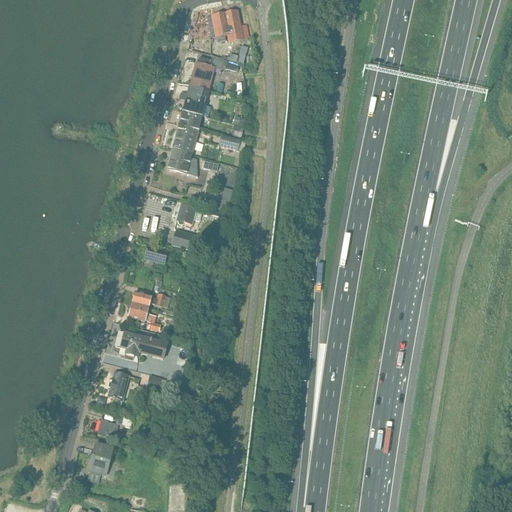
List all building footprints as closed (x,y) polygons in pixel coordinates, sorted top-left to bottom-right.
[(244,42),(238,12),(211,17),(215,39),(227,37),(228,45),(244,42)] [(197,65),(214,70),(221,72),(224,61),(212,57),(211,62),(199,59),(197,65)] [(189,88),(208,93),(214,70),(197,65),(195,65),(189,88)] [(201,118),(208,93),(189,88),(182,113),(201,118)] [(201,118),(182,113),(178,126),(182,127),(183,127),(186,128),(186,127),(198,130),(201,118)] [(176,133),(171,152),(191,157),(198,130),(186,127),(186,128),(183,127),(182,127),(178,126),(176,133)] [(234,126),(231,137),(241,139),(243,128),(234,126)] [(221,137),(218,148),(227,151),(238,153),(238,152),(242,153),(243,153),(246,145),(246,144),(243,143),(240,143),(241,142),(221,137)] [(171,152),(166,171),(186,177),(186,176),(197,179),(196,162),(190,160),(191,157),(171,152)] [(204,162),(202,171),(210,173),(212,164),(204,162)] [(210,200),(208,199),(206,207),(219,210),(220,207),(228,209),(233,192),(224,190),(221,201),(211,199),(210,200)] [(193,222),(199,223),(202,212),(180,206),(176,222),(192,226),(193,222)] [(176,233),(172,247),(191,252),(195,239),(176,233)] [(147,249),(143,262),(164,267),(168,255),(147,249)] [(131,307),(148,311),(150,305),(167,309),(170,299),(158,296),(157,301),(151,300),(151,298),(135,294),(131,307)] [(131,307),(128,319),(149,324),(148,330),(149,330),(159,332),(160,327),(153,325),(155,318),(147,315),(148,311),(131,307)] [(120,349),(120,350),(125,352),(124,356),(138,360),(140,355),(163,361),(167,345),(124,334),(124,335),(125,335),(121,350),(120,349)] [(159,367),(156,377),(165,379),(167,369),(159,367)] [(128,379),(114,375),(107,398),(112,400),(112,401),(114,401),(115,400),(122,402),(128,379)] [(149,379),(146,391),(158,395),(162,382),(149,379)] [(130,431),(133,420),(118,416),(116,424),(114,425),(108,424),(108,423),(101,421),(97,435),(104,436),(104,435),(111,437),(112,433),(117,434),(119,425),(125,427),(124,429),(130,431)] [(106,477),(113,450),(95,445),(88,473),(106,477)] [(129,508),(144,511),(159,511),(161,507),(146,504),(148,499),(133,496),(129,508)]
